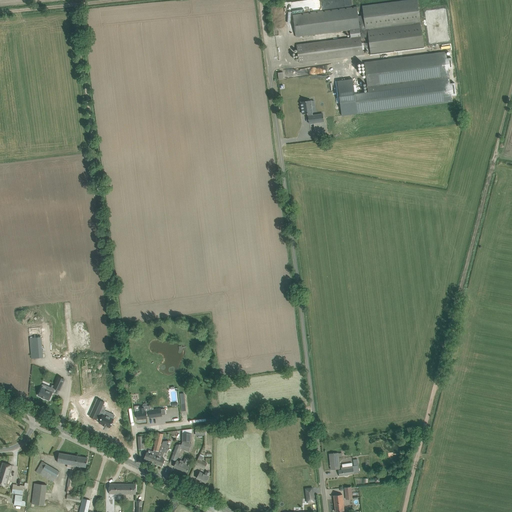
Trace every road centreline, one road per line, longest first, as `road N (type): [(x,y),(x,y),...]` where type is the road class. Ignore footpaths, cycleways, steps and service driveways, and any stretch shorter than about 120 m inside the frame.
road 1 (unclassified): [(324,511),(261,4)]
road 2 (tertiary): [(227,511),(37,416)]
road 3 (track): [(0,13),(138,0)]
